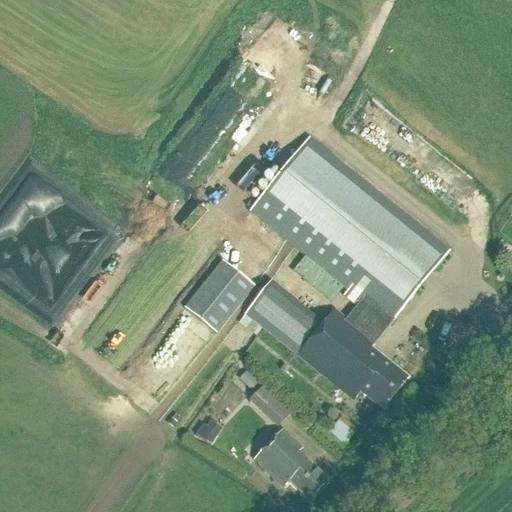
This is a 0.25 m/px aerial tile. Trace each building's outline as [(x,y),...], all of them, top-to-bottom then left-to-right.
[(214,114),(226,119),(232,106),(220,101),(214,114)] [(169,135),(163,148),(176,154),(182,141),(169,135)] [(245,314),(246,314),(263,328),(300,358),(355,403),(363,395),(384,412),(408,382),(372,353),(369,350),(447,253),(354,177),(308,140),(249,213),(347,294),(343,299),(357,311),(347,324),(336,315),(325,328),(270,284),(245,314)] [(424,212),(443,191),(409,161),(391,183),(424,212)] [(111,337),(160,266),(134,248),(85,319),(111,337)] [(308,292),(299,302),(321,321),(329,312),(308,292)] [(143,339),(152,348),(172,326),(163,317),(143,339)] [(72,359),(81,369),(94,357),(86,347),(72,359)] [(106,391),(127,399),(139,366),(117,358),(106,391)] [(263,388),(249,403),(258,412),(272,398),(263,388)] [(221,430),(210,423),(206,429),(202,426),(195,437),(211,447),(221,430)] [(328,434),(343,446),(350,438),(335,426),(328,434)] [(291,483),(311,501),(328,483),(298,455),(302,451),(282,433),(255,463),(285,490),(291,483)]
